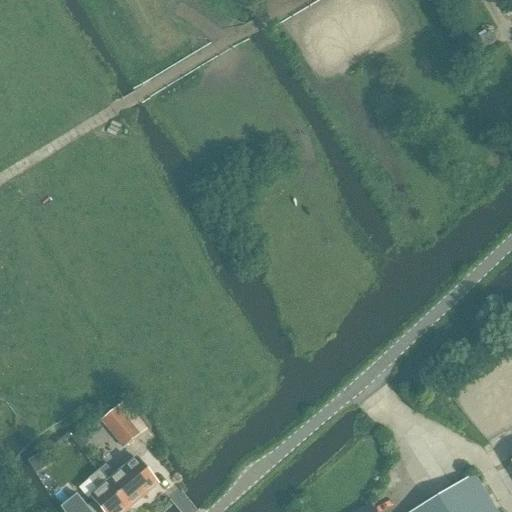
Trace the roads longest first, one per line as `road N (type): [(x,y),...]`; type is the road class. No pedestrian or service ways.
road 1 (unclassified): [(511,243),(216,511)]
road 2 (track): [(0,177),(301,0)]
